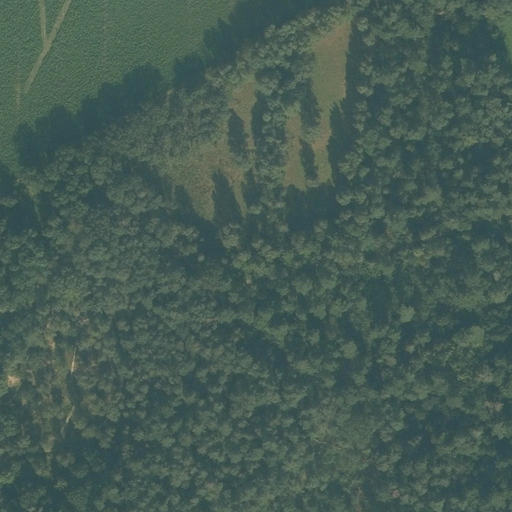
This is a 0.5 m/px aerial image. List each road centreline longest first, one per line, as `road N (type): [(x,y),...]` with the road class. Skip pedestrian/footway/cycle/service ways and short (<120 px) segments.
road 1 (track): [(106,197),(214,300),(511,212)]
road 2 (track): [(106,197),(88,141),(317,0)]
road 3 (track): [(453,229),(511,457)]
road 4 (track): [(0,346),(106,197)]
